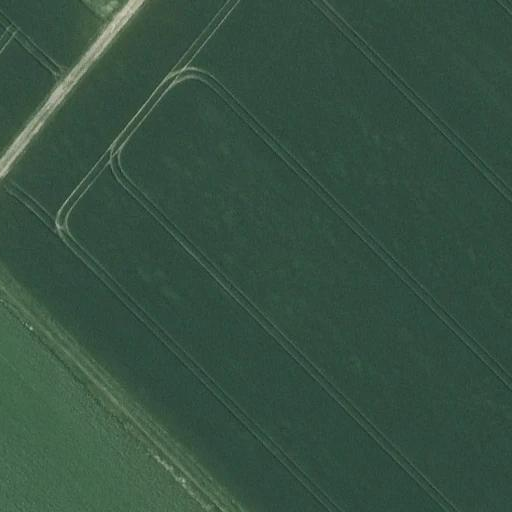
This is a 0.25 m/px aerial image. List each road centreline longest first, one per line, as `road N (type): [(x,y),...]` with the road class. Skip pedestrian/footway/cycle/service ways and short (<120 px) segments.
road 1 (track): [(0,286),(223,511)]
road 2 (track): [(0,168),(134,0)]
